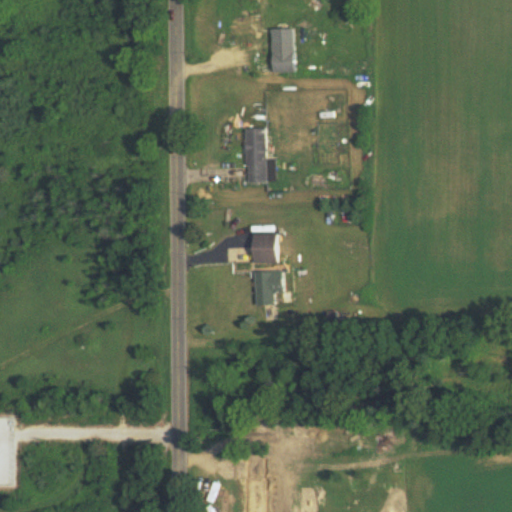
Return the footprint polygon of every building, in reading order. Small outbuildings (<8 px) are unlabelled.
[(259,2),(250,2),(250,48),(259,48),(259,2)] [(295,51),(272,51),(272,72),(295,72),(295,51)] [(266,128),(247,128),(247,181),(266,181),(266,128)] [(277,233),(254,233),(254,262),(277,262),(277,233)] [(256,270),(256,304),(275,304),(275,291),(285,291),(285,270),(256,270)] [(241,511),(241,484),(230,484),(229,511),(241,511)]
